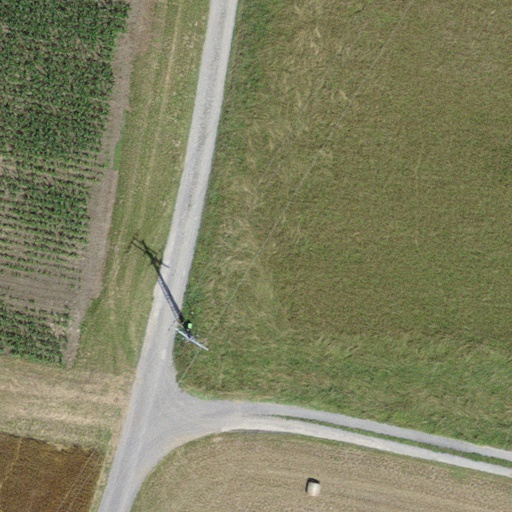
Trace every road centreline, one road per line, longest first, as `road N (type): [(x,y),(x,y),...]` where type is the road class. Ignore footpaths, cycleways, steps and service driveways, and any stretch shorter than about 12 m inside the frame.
road 1 (track): [(227,0),(158,408),(118,511)]
road 2 (track): [(158,408),(272,402),(511,457)]
